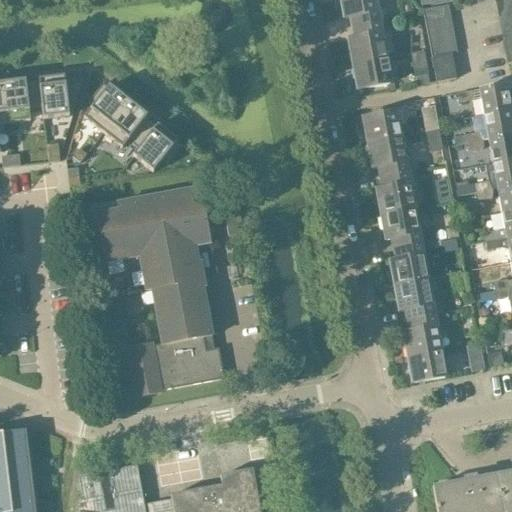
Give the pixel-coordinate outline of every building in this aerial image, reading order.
[(339,0),(343,20),(347,20),(349,31),(383,25),(380,10),(375,11),(373,0),(339,0)] [(511,0),(495,0),(497,12),(511,9),(511,0)] [(446,7),(422,11),(424,23),(449,19),(446,7)] [(511,9),(497,12),(500,25),(511,22),(511,9)] [(451,31),(449,19),(424,23),(426,35),(451,31)] [(511,22),(500,25),(502,37),(511,35),(511,22)] [(385,37),(383,25),(349,31),(351,40),(347,40),(352,67),(385,61),(380,38),(385,37)] [(453,43),(451,31),(426,35),(429,48),(453,43)] [(511,35),(502,37),(507,65),(511,63),(511,35)] [(455,55),(453,43),(429,48),(431,60),(451,56),(455,55)] [(423,53),(410,55),(414,79),(427,76),(423,53)] [(435,84),(456,80),(451,56),(431,60),(435,84)] [(389,85),(385,61),(352,67),(357,91),(389,85)] [(48,81),(39,83),(43,121),(68,118),(66,102),(70,102),(70,103),(72,102),(69,79),(67,79),(64,80),(63,78),(48,80),(48,81)] [(11,86),(1,87),(5,125),(29,123),(28,113),(41,111),(42,121),(43,121),(39,83),(25,84),(24,82),(10,84),(11,86)] [(92,107),(83,119),(102,135),(126,105),(119,99),(120,97),(108,88),(106,89),(103,87),(104,87),(102,85),(87,104),(89,105),(90,105),(92,107)] [(483,118),(511,112),(511,97),(510,86),(473,92),(457,95),(459,104),(479,100),(483,118)] [(126,105),(102,135),(121,150),(127,142),(138,150),(131,158),(132,159),(156,128),(145,120),(146,118),(135,110),(134,111),(126,105)] [(425,135),(437,133),(433,108),(421,111),(425,135)] [(487,142),(511,137),(511,112),(483,118),(487,142)] [(394,113),(362,119),(367,146),(400,140),(397,126),(405,125),(403,113),(395,114),(394,113)] [(156,128),(132,159),(152,174),(162,162),(165,164),(164,165),(166,166),(181,147),(179,146),(176,144),(177,143),(165,133),(164,134),(156,128)] [(437,133),(425,135),(429,153),(441,151),(437,133)] [(465,137),(454,139),(455,147),(467,145),(467,146),(482,143),(482,142),(478,134),(465,137)] [(492,167),(511,163),(511,137),(487,142),(492,167)] [(407,150),(402,151),(400,140),(367,146),(372,171),(376,170),(378,181),(411,175),(407,150)] [(482,143),(467,146),(468,153),(482,151),(482,143)] [(57,145),(46,147),(48,164),(59,163),(57,145)] [(79,151),(72,159),(79,165),(86,156),(79,151)] [(18,156),(9,157),(10,168),(19,167),(18,156)] [(9,157),(0,158),(2,169),(10,168),(9,157)] [(496,191),(511,188),(511,163),(492,167),(494,180),(488,183),(474,186),(476,195),(491,192),(491,191),(496,190),(496,191)] [(77,170),(66,171),(67,180),(78,179),(77,170)] [(379,189),(375,190),(380,217),(418,210),(417,209),(413,210),(409,189),(414,188),(411,175),(378,181),(379,189)] [(78,179),(67,180),(68,189),(79,187),(78,179)] [(501,216),(511,213),(511,188),(496,191),(501,216)] [(223,381),(218,350),(205,352),(203,339),(211,338),(202,289),(204,289),(199,264),(197,265),(195,256),(212,252),(208,231),(206,231),(198,190),(117,206),(118,212),(100,216),(103,232),(99,233),(105,265),(123,262),(122,255),(137,252),(145,293),(151,292),(161,346),(152,348),(151,346),(125,351),(134,399),(160,394),(160,393),(223,381)] [(446,192),(439,193),(440,203),(447,201),(446,192)] [(491,192),(476,195),(478,202),(491,200),(491,192)] [(228,237),(242,235),(235,200),(221,202),(228,237)] [(391,253),(425,246),(418,210),(380,217),(385,242),(389,242),(391,253)] [(501,241),(511,239),(511,213),(501,216),(503,228),(497,233),(483,235),(485,244),(501,241)] [(456,229),(446,231),(447,240),(457,238),(456,229)] [(510,265),(511,264),(511,239),(501,241),(485,244),(487,251),(500,249),(507,250),(510,265)] [(429,258),(427,258),(425,246),(391,253),(393,261),(388,262),(393,289),(427,283),(427,282),(434,280),(431,267),(429,258)] [(511,264),(510,265),(511,276),(511,281),(507,283),(506,282),(492,284),(494,294),(510,291),(510,290),(511,289),(511,264)] [(398,314),(402,313),(404,323),(438,317),(435,302),(431,303),(427,283),(393,289),(398,314)] [(440,330),(438,317),(404,323),(406,333),(402,334),(407,360),(440,354),(436,331),(440,330)] [(511,331),(501,333),(503,343),(511,341),(511,331)] [(511,341),(503,343),(505,350),(511,348),(511,341)] [(479,347),(467,349),(471,374),(483,372),(479,347)] [(440,354),(407,360),(412,385),(445,379),(440,354)] [(0,511),(33,511),(24,433),(0,435),(0,511)] [(98,475),(97,474),(78,478),(82,502),(77,502),(75,511),(257,511),(251,473),(252,473),(252,472),(219,478),(222,495),(204,498),(202,488),(200,489),(201,492),(172,498),(171,497),(170,497),(172,509),(157,511),(144,511),(136,467),(135,467),(135,469),(98,475)] [(431,488),(435,511),(511,511),(511,473),(501,476),(475,480),(462,482),(431,488)]
